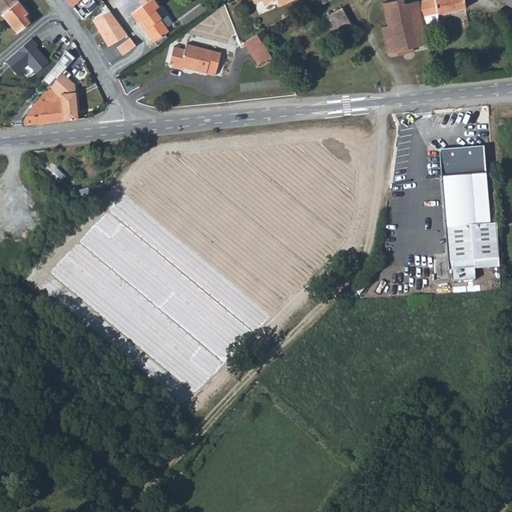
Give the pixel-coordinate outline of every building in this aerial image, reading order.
[(25,15),(27,12),(17,0),(0,0),(0,9),(18,32),(29,23),(25,15)] [(159,3),(156,0),(142,0),(141,1),(142,3),(131,11),(138,20),(142,18),(148,26),(145,28),(153,40),(168,29),(159,17),(160,16),(154,7),(159,3)] [(404,0),(396,0),(383,3),(388,23),(388,26),(389,27),(400,22),(408,21),(405,3),(404,0)] [(429,50),(422,17),(419,1),(419,0),(405,3),(408,21),(400,22),(404,42),(385,46),(387,58),(429,50)] [(463,0),(424,0),(419,1),(422,17),(466,8),(463,0)] [(317,7),(314,1),(308,5),(311,10),(317,7)] [(354,28),(341,7),(331,14),(343,35),(350,32),(354,28)] [(111,11),(93,21),(107,45),(128,35),(111,11)] [(337,39),(343,35),(331,14),(324,18),(337,39)] [(389,27),(388,26),(382,27),(385,46),(404,42),(400,22),(389,27)] [(255,67),(269,59),(255,36),(241,44),(255,67)] [(130,37),(117,46),(123,55),(136,46),(130,37)] [(34,38),(8,61),(19,74),(30,64),(38,73),(51,61),(42,52),(38,47),(40,45),(34,38)] [(183,50),(173,47),(168,64),(215,76),(221,53),(185,44),(183,50)] [(43,82),(50,87),(65,70),(74,59),(66,52),(56,68),(43,82)] [(81,120),(75,85),(67,79),(71,76),(65,70),(50,87),(52,90),(55,93),(62,99),(66,121),(81,120)] [(55,93),(52,90),(48,93),(46,92),(31,112),(25,123),(26,126),(66,121),(62,99),(55,93)] [(442,151),(445,275),(497,273),(497,226),(488,226),(486,149),(442,151)] [(62,182),(68,176),(60,167),(53,173),(62,182)]
